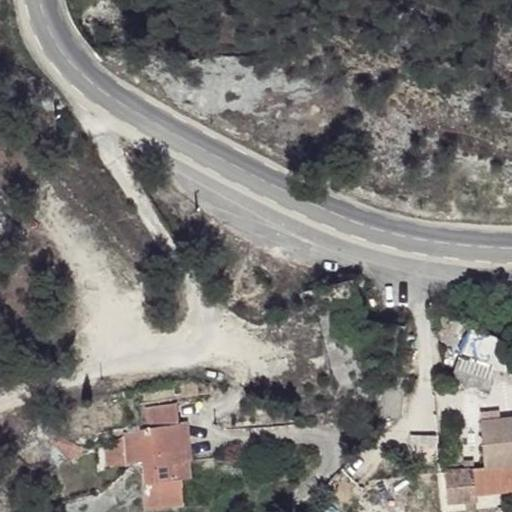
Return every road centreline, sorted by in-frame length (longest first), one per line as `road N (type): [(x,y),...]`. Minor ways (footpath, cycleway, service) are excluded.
road 1 (secondary): [(44,0),(51,30),(76,69),(254,175),(371,228),(511,246)]
road 2 (unknown): [(271,511),(327,463),(327,435),(305,428),(216,434)]
